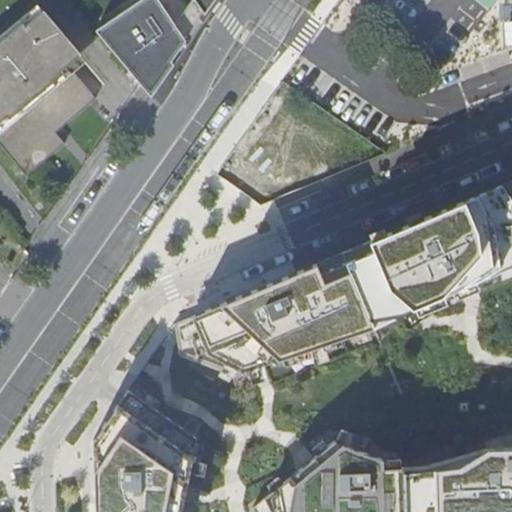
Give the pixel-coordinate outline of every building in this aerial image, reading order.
[(141,0),(97,32),(149,94),(186,40),(158,0),(141,0)] [(195,0),(205,14),(215,0),(195,0)] [(23,24),(0,43),(0,145),(27,177),(66,145),(57,134),(97,100),(69,67),(81,56),(44,12),(25,27),(23,24)] [(428,214),(370,238),(373,248),(348,259),(352,268),(372,316),(410,309),(468,285),(511,267),(511,193),(504,182),(428,214)] [(372,316),(352,268),(326,280),(318,261),(173,325),(176,345),(177,352),(230,372),(261,364),(267,362),(281,357),(376,326),(372,316)] [(134,388),(132,387),(96,436),(97,480),(98,511),(184,511),(188,498),(200,500),(202,487),(191,485),(192,470),(206,473),(209,459),(203,457),(206,442),(199,440),(199,436),(159,406),(164,399),(137,382),(134,388)] [(254,504),(257,511),(511,511),(511,444),(489,445),(461,465),(440,466),(408,469),(405,462),(403,455),(385,455),(335,439),(317,454),(309,459),(298,468),(284,479),(279,474),(269,483),(273,489),(254,504)]
